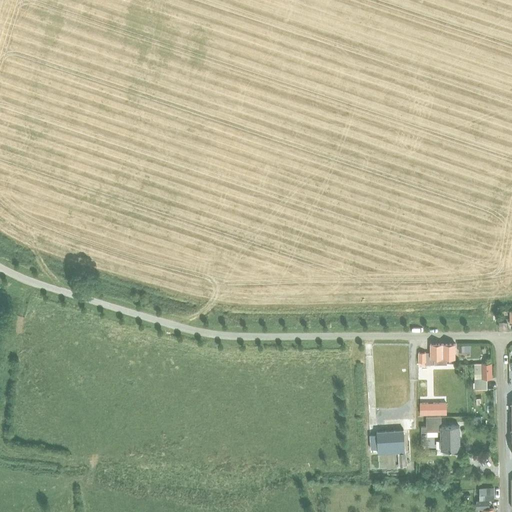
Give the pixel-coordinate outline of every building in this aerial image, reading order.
[(447,363),(447,358),(452,357),(453,359),(455,359),(455,344),(430,344),(430,352),(425,352),(418,352),(418,361),(418,364),(431,364),(447,363)] [(477,363),(474,364),(474,370),(476,370),(476,380),(476,389),(482,389),(486,389),(486,378),(492,378),(491,363),(477,363)] [(446,402),(419,403),(420,414),(446,414),(446,402)] [(459,426),(441,426),(441,416),(426,416),(426,426),(421,426),(421,431),(441,431),(441,450),(459,449),(459,426)] [(377,448),(377,453),(388,453),(387,448),(405,447),(403,430),(376,431),(376,435),(370,435),(371,449),(377,448)] [(479,487),(479,500),(494,500),(494,487),(479,487)]
